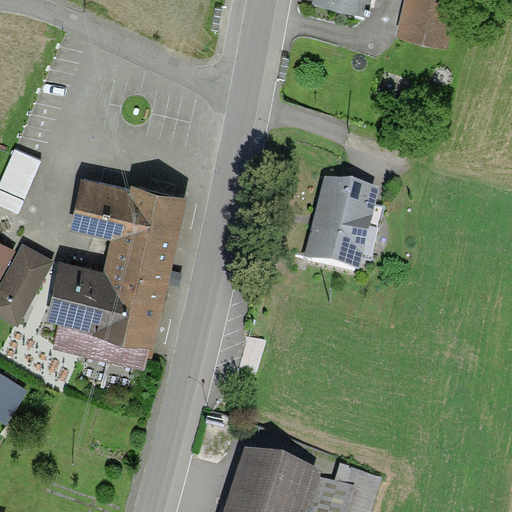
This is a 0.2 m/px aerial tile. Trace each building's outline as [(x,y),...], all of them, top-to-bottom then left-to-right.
[(368,0),(333,0),(336,0),(334,9),(365,16),(368,0)] [(454,0),(407,0),(399,33),(443,44),(454,0)] [(223,9),(216,8),(212,30),(219,31),(223,9)] [(290,59),(283,57),(279,78),(286,79),(290,59)] [(41,160),(14,147),(0,180),(0,204),(21,214),(41,160)] [(370,190),(326,180),(308,254),(352,265),(370,190)] [(134,193),(84,182),(75,225),(114,234),(106,269),(58,258),(45,316),(63,320),(57,346),(89,353),(107,358),(147,367),(186,199),(135,187),(134,193)] [(0,274),(14,249),(0,241),(0,274)] [(0,312),(16,321),(49,257),(25,245),(0,292),(0,312)] [(63,390),(76,365),(25,336),(11,361),(63,390)] [(258,375),(267,341),(249,336),(239,370),(258,375)] [(89,353),(84,371),(103,376),(107,358),(89,353)] [(369,511),(382,475),(350,465),(344,482),(246,450),(225,511),(369,511)]
